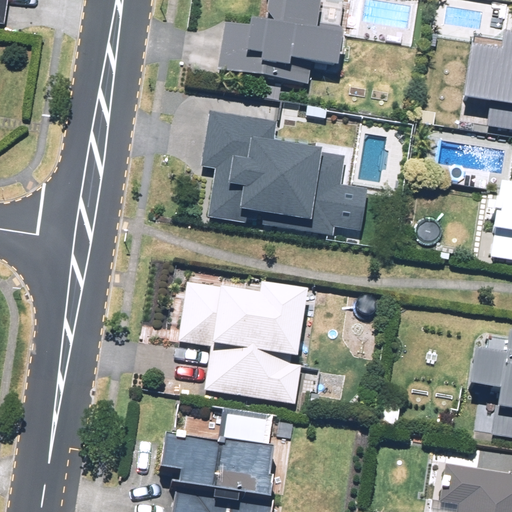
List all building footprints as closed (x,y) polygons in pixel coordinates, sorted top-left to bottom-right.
[(310,73),(342,74),(345,3),(282,0),(282,8),(268,8),(267,34),(219,32),(217,80),(262,82),(261,103),(280,104),(280,87),(309,88),(310,73)] [(484,225),(481,267),(511,268),(511,205),(494,205),(492,226),(484,225)] [(258,298),(185,288),(177,348),(212,353),(206,395),(295,408),(300,371),(295,370),(305,300),(258,294),(258,298)] [(502,370),(471,367),(468,398),(498,401),(494,441),(511,442),(511,344),(505,343),(502,370)] [(405,403),(378,401),(376,432),(403,433),(405,403)] [(183,454),(183,450),(174,449),(174,452),(163,451),(159,485),(179,487),(177,497),(170,496),(170,500),(175,501),(173,511),(270,511),(271,509),(268,508),(270,493),(267,492),(272,462),(217,455),(216,458),(183,454)] [(511,511),(511,480),(443,471),(439,505),(459,508),(458,511),(511,511)]
